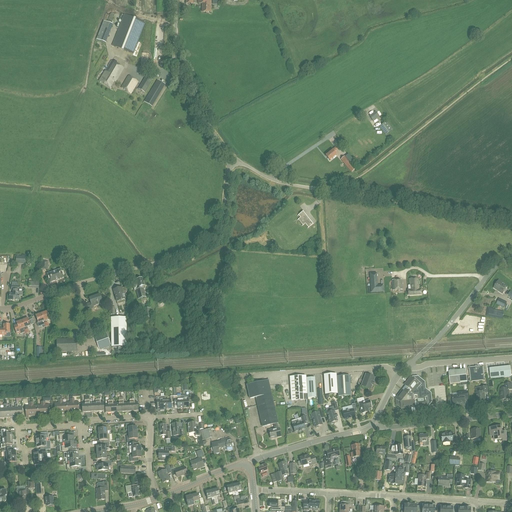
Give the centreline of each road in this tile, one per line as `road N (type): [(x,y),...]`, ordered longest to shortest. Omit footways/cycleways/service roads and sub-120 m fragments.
road 1 (unclassified): [(0,308),(200,247),(223,212),(227,171)]
road 2 (track): [(511,218),(322,189)]
road 3 (unclassified): [(228,154),(177,68),(176,0)]
road 4 (unclassified): [(408,364),(511,255)]
road 5 (tertiary): [(372,423),(511,414)]
road 6 (tertiary): [(245,466),(372,423)]
road 7 (unclassified): [(280,373),(383,366),(399,374)]
